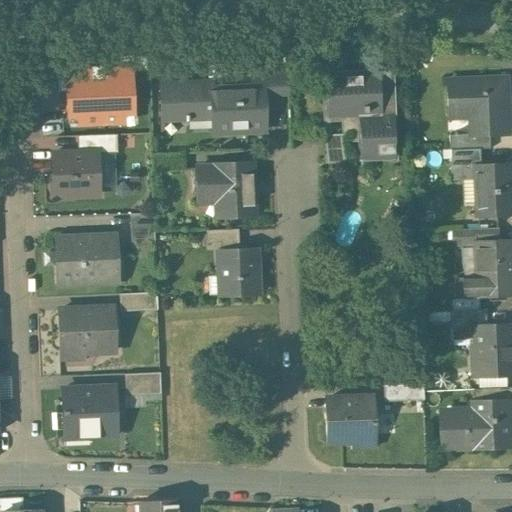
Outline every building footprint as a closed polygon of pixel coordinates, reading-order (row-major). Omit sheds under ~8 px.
[(111,58),(112,70),(131,69),(146,69),(145,57),(111,58)] [(133,112),(131,69),(112,70),(105,70),(105,66),(91,67),(91,71),(65,72),(65,75),(57,75),(57,92),(66,91),(67,115),(78,114),(79,123),(122,122),(121,112),(133,112)] [(287,69),(250,70),(251,88),(264,87),(264,95),(288,94),(287,69)] [(360,157),(360,156),(395,154),(391,74),(323,77),(323,79),(325,135),(348,134),(349,158),(360,157)] [(506,79),(446,81),(447,115),(472,114),(473,134),(473,136),(490,136),(508,135),(506,79)] [(251,88),(212,90),(212,82),(160,84),(162,120),(185,119),(185,122),(188,122),(188,118),(189,113),(211,112),(212,132),(266,130),(264,95),(264,87),(251,88)] [(348,134),(325,135),(326,159),(349,158),(348,134)] [(473,134),(449,135),(449,150),(481,148),(491,148),(490,136),(473,136),(473,134)] [(105,135),(77,136),(77,153),(97,152),(97,153),(105,153),(105,135)] [(481,148),(450,150),(451,180),(477,179),(477,165),(482,164),(481,148)] [(77,153),(51,154),(53,196),(99,194),(97,153),(97,152),(77,153)] [(185,153),(151,155),(151,171),(185,169),(185,153)] [(251,162),(214,164),(214,167),(195,168),(196,196),(216,195),(217,218),(253,216),(251,162)] [(511,162),(482,164),(477,165),(477,179),(479,217),(511,215),(511,162)] [(153,213),(129,214),(131,248),(154,247),(153,213)] [(498,228),(458,230),(459,249),(477,248),(477,241),(498,240),(498,228)] [(237,229),(205,230),(206,243),(219,242),(219,250),(238,250),(237,229)] [(110,236),(54,238),(56,285),(112,282),(110,236)] [(511,239),(498,240),(477,241),(477,248),(478,277),(466,277),(467,297),(511,295),(511,239)] [(219,250),(218,250),(220,296),(257,294),(255,249),(238,250),(219,250)] [(156,292),(118,294),(119,312),(157,310),(156,292)] [(113,308),(57,311),(59,353),(115,351),(113,308)] [(487,309),(451,310),(452,329),(476,328),(476,326),(487,326),(487,309)] [(511,324),(487,326),(476,326),(476,328),(476,345),(473,346),(474,366),(477,366),(477,375),(511,373),(511,324)] [(159,372),(124,374),(124,389),(142,388),(142,395),(160,394),(159,372)] [(422,383),(383,385),(383,401),(423,400),(422,383)] [(114,387),(60,390),(62,438),(64,438),(64,436),(89,434),(89,437),(116,435),(114,387)] [(511,387),(474,389),(474,401),(475,416),(447,417),(448,448),(476,447),(476,449),(511,447),(511,419),(511,413),(511,387)] [(373,397),(324,399),(325,422),(327,422),(327,440),(326,440),(326,441),(350,440),(350,449),(374,448),(374,439),(373,397)] [(0,496),(0,506),(15,508),(16,499),(0,496)] [(177,511),(176,500),(140,501),(140,511),(177,511)]
